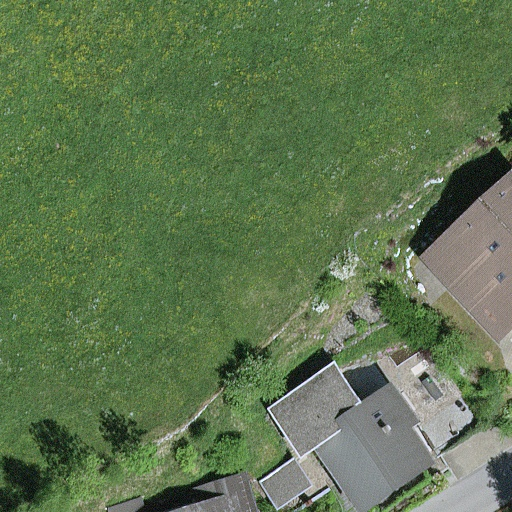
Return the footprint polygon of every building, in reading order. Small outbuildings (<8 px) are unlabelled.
[(511,191),(440,258),(501,324),(511,314),(511,191)] [(437,455),(484,422),(440,360),(393,393),(412,421),(437,455)] [(324,443),(367,503),(373,499),(421,465),(427,461),(403,427),(412,421),(393,393),(364,413),(335,373),(276,414),(305,455),(324,443)] [(263,485),(277,505),(310,483),(296,463),(263,485)] [(373,499),(381,511),(385,511),(432,479),(421,465),(373,499)] [(254,511),(246,483),(195,499),(199,511),(144,511),(141,501),(111,510),(111,511),(254,511)]
